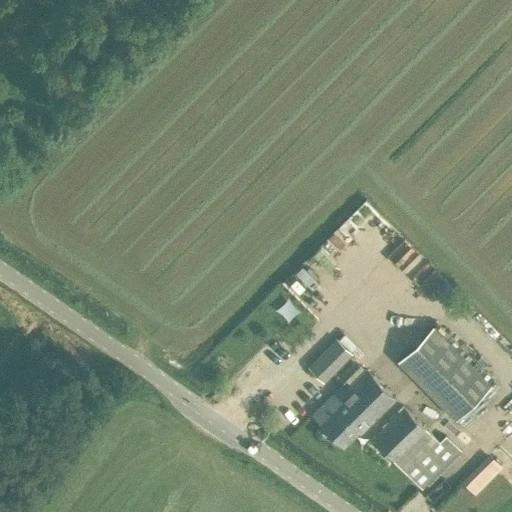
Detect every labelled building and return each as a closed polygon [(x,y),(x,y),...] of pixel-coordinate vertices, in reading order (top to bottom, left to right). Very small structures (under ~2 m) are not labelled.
[(363,196),(290,272),(307,288),(336,257),(352,272),(366,257),(359,251),(382,228),(392,237),(398,231),(363,196)] [(455,417),(491,382),(433,323),(397,359),(455,417)] [(310,366),(324,380),(352,352),(338,338),(310,366)] [(369,422),(395,397),(367,369),(341,394),(344,396),(338,402),(334,399),(319,414),(322,418),(320,420),(344,444),(367,420),(369,422)] [(385,424),(373,436),(423,486),(454,455),(461,449),(445,433),(438,440),(404,405),(385,424)]
